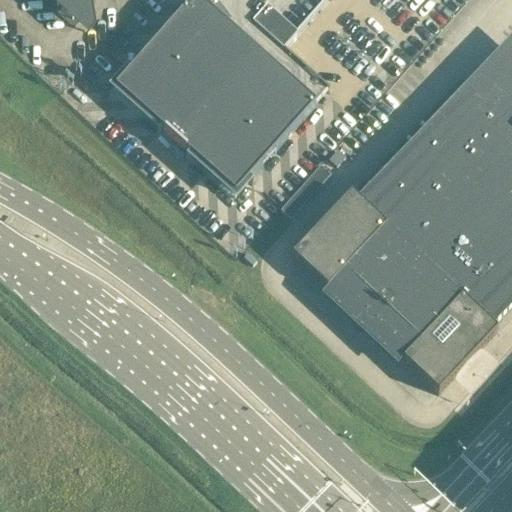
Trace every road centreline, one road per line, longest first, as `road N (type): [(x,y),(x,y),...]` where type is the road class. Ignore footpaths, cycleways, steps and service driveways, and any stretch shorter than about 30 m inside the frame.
road 1 (secondary): [(395,511),(126,270),(0,198)]
road 2 (unknown): [(120,0),(83,40),(76,60),(168,152),(211,183),(334,58)]
road 3 (secondary): [(0,238),(299,511)]
